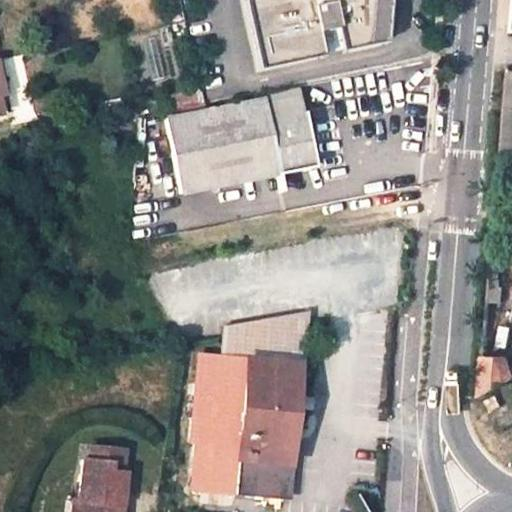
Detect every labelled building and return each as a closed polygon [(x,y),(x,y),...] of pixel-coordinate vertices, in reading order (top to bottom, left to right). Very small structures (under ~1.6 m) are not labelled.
[(244,0),(259,68),(326,54),(321,30),(340,26),(345,50),(384,42),(389,0),(244,0)] [(511,149),(511,70),(504,71),(503,150),(511,149)] [(180,195),(277,175),(314,168),(298,87),(261,94),(262,101),(165,120),(180,195)] [(199,440),(194,488),(284,497),(297,362),(202,354),(193,439),(199,440)] [(511,379),(511,365),(511,364),(509,356),(485,355),(482,396),(511,379)] [(95,445),(93,460),(114,462),(113,471),(126,472),(129,450),(95,445)] [(113,471),(114,462),(93,460),(87,459),(83,493),(76,492),(73,511),(118,511),(119,506),(125,506),(130,473),(126,472),(113,471)]
